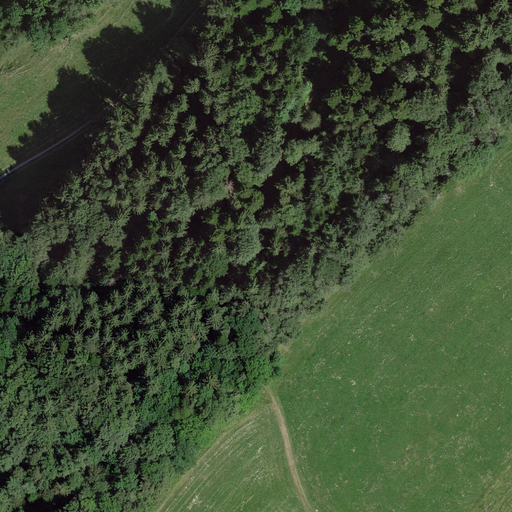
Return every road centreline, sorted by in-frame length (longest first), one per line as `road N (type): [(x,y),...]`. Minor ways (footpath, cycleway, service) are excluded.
road 1 (track): [(360,0),(224,290),(225,319),(265,393),(309,511)]
road 2 (track): [(208,0),(56,151),(0,183)]
